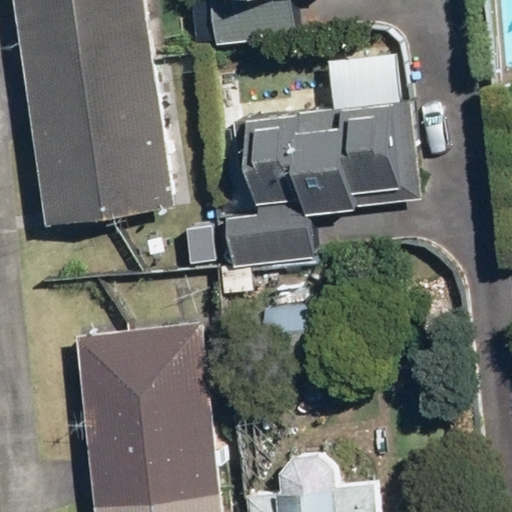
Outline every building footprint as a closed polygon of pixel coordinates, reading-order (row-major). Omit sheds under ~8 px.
[(9,0),(43,229),(175,210),(144,0),(9,0)] [(235,203),(241,260),(322,252),(318,206),(428,195),(418,94),(238,112),(243,159),(259,157),(263,200),(235,203)] [(272,301),(278,351),(325,346),(319,296),(272,301)] [(74,335),(93,511),(219,511),(198,322),(74,335)] [(382,511),(379,476),(342,480),(340,459),(326,448),(303,450),(286,466),(288,487),(257,489),(258,511),(382,511)]
